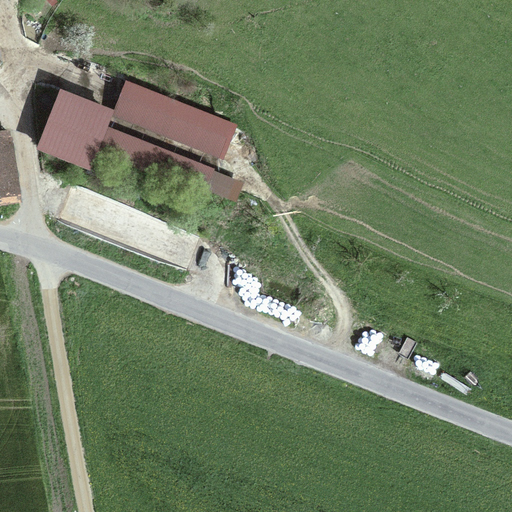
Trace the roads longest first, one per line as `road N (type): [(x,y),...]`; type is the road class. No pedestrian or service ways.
road 1 (tertiary): [(0,244),(511,434)]
road 2 (track): [(89,511),(40,253)]
